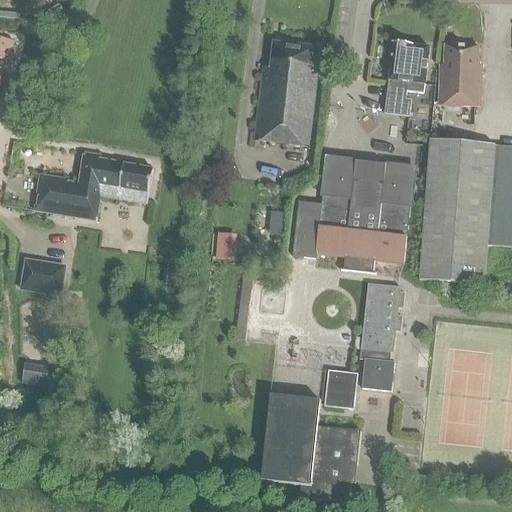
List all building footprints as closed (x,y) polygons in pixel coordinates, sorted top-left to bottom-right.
[(0,60),(9,62),(13,43),(0,39),(0,60)] [(323,77),(325,60),(323,57),(313,56),(314,49),(272,44),(268,69),(262,68),(252,142),(306,149),(315,76),(323,77)] [(424,87),(429,50),(411,47),(392,45),(387,83),(384,116),(408,119),(410,103),(405,102),(406,93),(422,95),(423,87),(424,87)] [(480,108),(482,68),(478,68),(478,48),(444,47),(444,66),(440,66),(438,107),(480,108)] [(482,288),(485,247),(495,148),(431,142),(418,282),(482,288)] [(511,249),(511,149),(495,148),(485,247),(511,249)] [(100,160),(101,156),(84,153),(79,181),(40,175),(34,210),(96,220),(100,196),(147,204),(153,169),(100,160)] [(403,267),(414,171),(325,161),(319,207),(304,205),(303,214),(296,213),(291,259),(314,262),(315,256),(343,260),(342,272),(339,272),(339,273),(374,277),(374,276),(372,275),(373,263),(403,267)] [(289,214),(272,213),(270,236),(287,237),(289,214)] [(234,233),(217,232),(214,264),(231,266),(234,233)] [(67,266),(24,260),(19,292),(62,299),(67,266)] [(165,269),(163,285),(178,286),(180,271),(165,269)] [(245,342),(254,272),(245,271),(236,341),(245,342)] [(402,310),(404,295),(398,294),(399,289),(397,289),(367,286),(361,336),(361,339),(360,350),(359,361),(364,361),(361,390),(390,393),(393,364),(388,364),(389,355),(392,355),(394,333),(399,333),(401,318),(396,317),(397,309),(402,310)] [(22,385),(45,389),(48,376),(24,372),(22,385)] [(353,411),(357,375),(327,372),(323,408),(353,411)] [(355,476),(360,432),(318,427),(319,408),(320,404),(269,398),(260,484),(302,488),(301,492),(301,497),(301,499),(349,504),(350,484),(354,484),(355,476)] [(432,478),(415,476),(414,485),(431,487),(432,478)]
